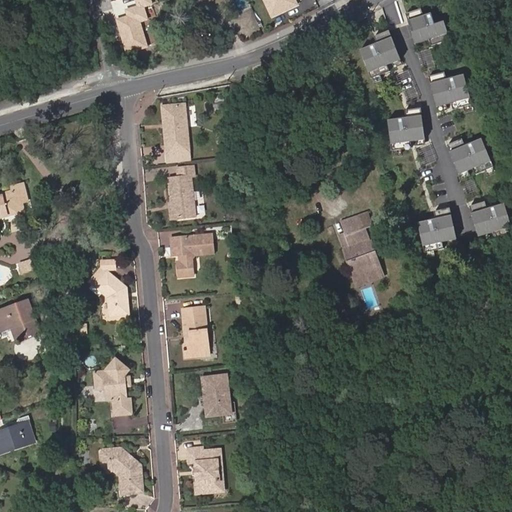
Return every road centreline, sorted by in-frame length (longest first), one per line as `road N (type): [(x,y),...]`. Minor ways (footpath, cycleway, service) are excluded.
road 1 (residential): [(120,90),(135,227),(147,255),(163,511)]
road 2 (tertiary): [(368,0),(230,65),(120,90)]
road 3 (residential): [(385,0),(432,116),(463,224)]
road 4 (tertiary): [(120,90),(0,125)]
